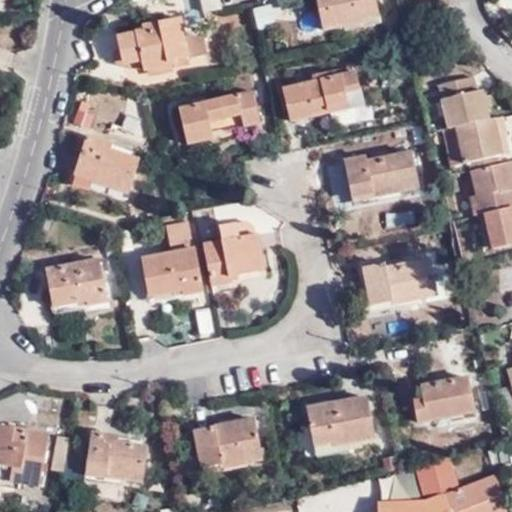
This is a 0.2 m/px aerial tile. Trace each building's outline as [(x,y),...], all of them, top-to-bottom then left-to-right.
[(197,0),(202,16),(217,12),(213,0),(197,0)] [(376,13),(373,0),(316,0),(323,30),(360,23),(359,17),(376,13)] [(270,32),(266,12),(253,14),(257,34),(270,32)] [(201,56),(198,42),(181,37),(178,22),(147,29),(148,34),(117,41),(125,69),(141,65),(145,75),(176,67),(176,65),(187,62),(187,58),(201,56)] [(454,126),(487,119),(485,106),(483,95),(482,89),(475,91),(472,76),(438,84),(447,128),(454,126)] [(356,97),(351,77),(280,93),(288,129),(328,121),(326,114),(343,109),(341,100),(356,97)] [(428,102),(435,131),(443,130),(447,128),(438,84),(429,86),(432,101),(428,102)] [(245,127),(256,125),(250,94),(179,110),(185,146),(246,133),(245,127)] [(504,134),(501,116),(487,119),(454,126),(463,163),(501,155),(497,135),(504,134)] [(452,166),(463,163),(454,126),(447,128),(443,130),(452,166)] [(125,194),(137,159),(104,146),(104,142),(86,135),(74,174),(98,183),(98,186),(125,194)] [(416,190),(408,154),(364,163),(362,158),(342,161),(351,199),(379,194),(380,197),(416,190)] [(511,159),(470,169),(476,193),(470,195),(475,216),(485,213),(511,206),(511,159)] [(511,206),(485,213),(494,248),(511,243),(511,206)] [(168,258),(190,253),(184,227),(163,230),(168,258)] [(261,272),(254,237),(202,247),(210,289),(230,286),(229,278),(261,272)] [(192,253),(190,253),(168,258),(138,265),(145,300),(179,294),(181,299),(200,294),(192,253)] [(103,294),(95,254),(45,264),(52,300),(83,293),(84,298),(103,294)] [(437,295),(431,259),(391,266),(390,261),(364,266),(372,303),(397,299),(398,302),(437,295)] [(471,414),(463,381),(419,392),(420,403),(410,405),(416,429),(449,423),(449,419),(471,414)] [(370,445),(361,401),(305,412),(313,451),(331,448),(332,452),(370,445)] [(264,464),(254,422),(195,433),(202,470),(222,467),(223,471),(264,464)] [(0,428),(0,456),(15,460),(11,484),(37,489),(46,437),(0,428)] [(144,486),(150,448),(114,444),(115,437),(94,435),(87,476),(104,478),(104,481),(144,486)] [(506,511),(496,473),(459,488),(450,454),(416,464),(425,500),(380,502),(380,511),(506,511)] [(15,460),(0,456),(0,481),(11,484),(15,460)]
